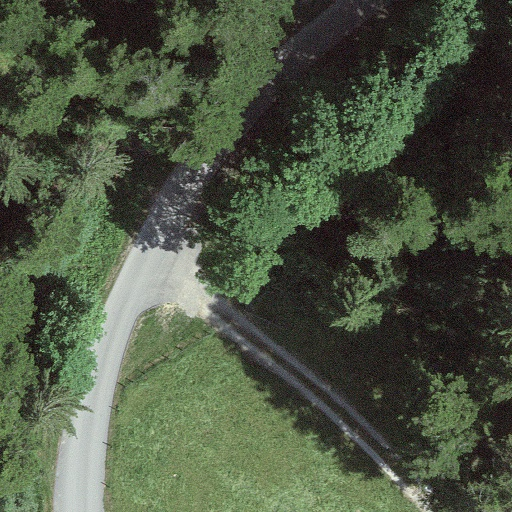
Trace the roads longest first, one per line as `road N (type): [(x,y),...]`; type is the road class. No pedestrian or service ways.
road 1 (unclassified): [(85,511),(108,359),(155,252),(211,159),(261,100),(369,0)]
road 2 (track): [(155,252),(441,511)]
